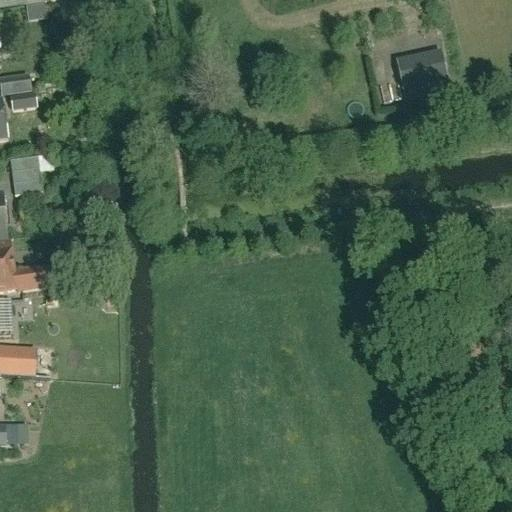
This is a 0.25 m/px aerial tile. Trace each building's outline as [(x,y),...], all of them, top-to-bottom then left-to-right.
[(392,68),(400,111),(444,103),(437,60),(392,68)] [(0,147),(15,145),(10,117),(42,111),(37,84),(0,90),(0,147)] [(0,234),(8,235),(6,197),(37,195),(36,159),(1,161),(1,155),(0,154),(0,234)] [(0,246),(0,311),(11,311),(11,292),(53,291),(53,256),(8,256),(8,246),(0,246)] [(0,384),(34,385),(34,360),(0,359),(0,384)] [(0,446),(18,446),(17,426),(0,426),(0,446)]
